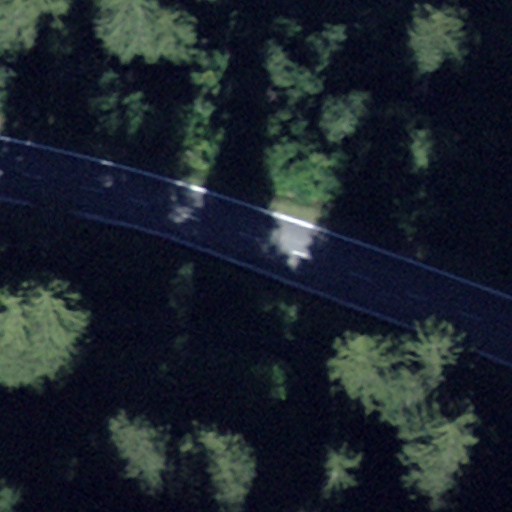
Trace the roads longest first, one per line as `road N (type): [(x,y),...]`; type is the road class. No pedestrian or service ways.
road 1 (secondary): [(511,338),(298,256),(0,170)]
road 2 (track): [(511,440),(420,403),(322,453),(179,414),(0,394)]
